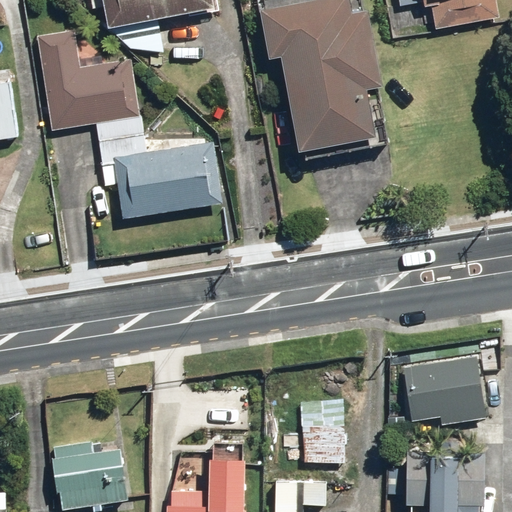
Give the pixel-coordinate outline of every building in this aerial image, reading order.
[(101,0),(107,30),(217,11),(215,0),(101,0)] [(384,130),(360,0),(314,0),(270,8),(295,146),(384,130)] [(397,0),(398,7),(428,1),(433,28),(496,17),(492,0),(397,0)] [(73,31),(37,37),(50,130),(55,129),(137,118),(129,59),(78,66),(73,31)] [(167,54),(152,69),(171,87),(185,72),(167,54)] [(0,137),(17,135),(9,82),(0,83),(0,137)] [(118,158),(127,216),(223,202),(215,144),(118,158)] [(473,353),(399,369),(409,420),(437,415),(439,424),(484,416),(473,353)] [(120,437),(48,448),(57,511),(66,511),(130,502),(120,437)] [(456,457),(403,454),(401,467),(386,466),(384,492),(402,494),(402,504),(425,506),(424,511),(476,511),(477,480),(454,479),(456,457)] [(205,491),(167,491),(165,511),(244,511),(247,462),(206,460),(205,491)] [(271,511),(295,511),(296,506),(326,507),(327,479),(273,477),(271,511)]
